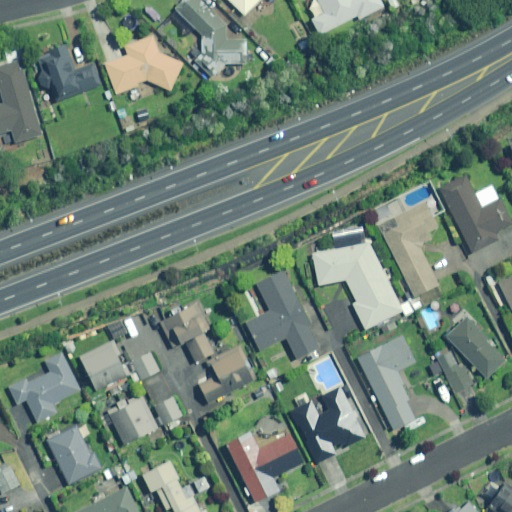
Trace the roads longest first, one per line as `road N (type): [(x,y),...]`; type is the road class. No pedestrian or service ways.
road 1 (primary): [(511,73),(370,151),(0,301)]
road 2 (primary): [(0,253),(427,86),(511,40)]
road 3 (residential): [(511,424),(334,511)]
road 4 (unknown): [(345,313),(336,336),(403,477)]
